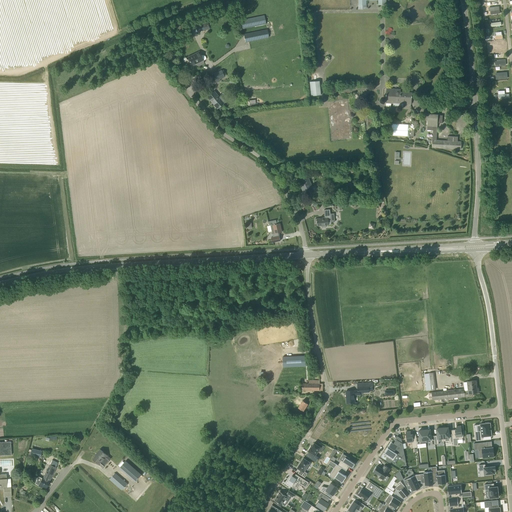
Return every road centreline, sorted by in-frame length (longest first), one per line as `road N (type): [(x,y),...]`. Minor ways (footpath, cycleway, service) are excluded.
road 1 (secondary): [(0,285),(80,269),(306,255)]
road 2 (unclassified): [(475,247),(476,121),(462,0)]
road 3 (residential): [(500,410),(397,421),(335,511)]
road 4 (unclassified): [(306,255),(272,171),(225,138),(192,94)]
road 5 (secondary): [(306,255),(475,247)]
road 6 (residential): [(500,410),(475,247)]
road 7 (unclassified): [(326,396),(306,255)]
road 8 (residential): [(255,511),(326,396)]
road 9 (track): [(0,72),(20,73),(116,33)]
